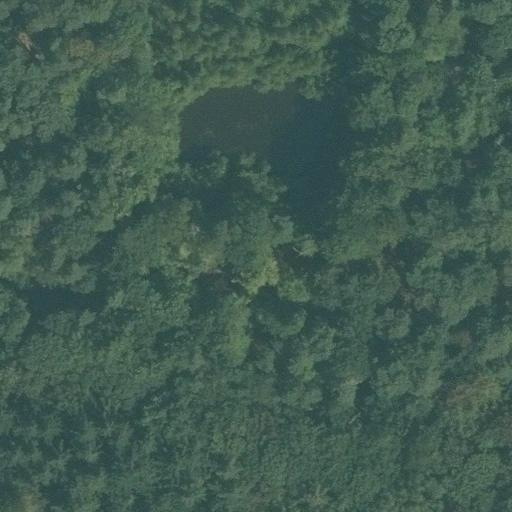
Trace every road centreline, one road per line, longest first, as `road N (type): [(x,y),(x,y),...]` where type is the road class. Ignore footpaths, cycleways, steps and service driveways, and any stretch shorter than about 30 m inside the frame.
road 1 (track): [(388,414),(159,404),(0,345)]
road 2 (track): [(511,411),(388,414)]
